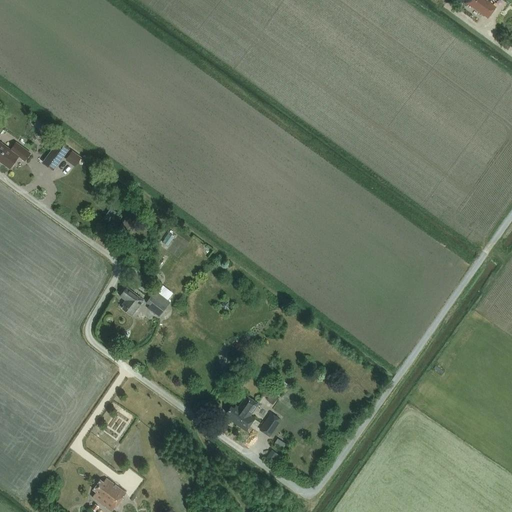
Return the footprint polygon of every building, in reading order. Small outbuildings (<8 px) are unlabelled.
[(488,18),(497,7),(487,0),(467,0),(466,2),(488,18)] [(36,120),(32,125),(41,131),(45,126),(36,120)] [(52,171),(69,148),(57,140),(41,163),(52,171)] [(0,142),(0,161),(9,169),(18,156),(24,161),(30,153),(16,143),(11,150),(0,142)] [(72,151),(65,160),(75,168),(82,158),(72,151)] [(107,214),(112,218),(116,212),(111,208),(107,214)] [(180,231),(169,251),(182,257),(192,238),(180,231)] [(143,300),(126,287),(119,296),(125,300),(122,304),(124,306),(122,308),(131,316),(143,300)] [(170,303),(156,292),(147,303),(151,305),(148,309),(159,317),(170,303)] [(276,402),(275,402),(288,385),(282,380),(266,400),(273,406),(276,402)] [(246,396),(238,407),(236,406),(234,409),(231,406),(226,413),(229,415),(227,418),(246,431),(255,419),(250,416),(258,404),(246,396)] [(282,421),(272,414),(261,431),(272,438),(282,421)] [(272,450),(265,459),(273,465),(276,460),(282,464),(285,461),(278,457),(279,456),(272,450)] [(104,504),(114,511),(127,493),(107,479),(104,483),(101,481),(95,490),(97,492),(93,498),(103,505),(104,504)]
